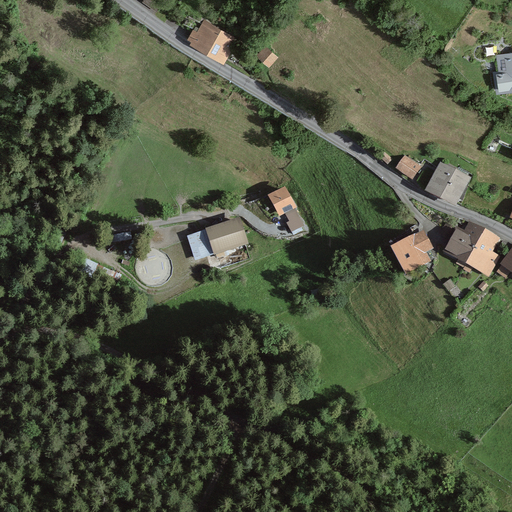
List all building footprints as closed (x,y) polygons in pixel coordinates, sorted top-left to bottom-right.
[(161,0),(145,0),(157,9),(161,0)] [(232,42),(235,44),(237,41),(206,22),(199,35),(193,31),(189,39),(195,42),(194,43),(222,60),(232,42)] [(494,72),(497,89),(511,87),(511,53),(503,55),(502,46),(483,49),(484,58),(496,57),(498,71),(494,72)] [(258,55),(269,65),(277,57),(266,47),(258,55)] [(511,133),(510,133),(510,134),(504,131),(500,139),(511,144),(511,133)] [(382,158),(386,162),(390,158),(385,154),(382,158)] [(406,158),(398,169),(411,178),(419,167),(406,158)] [(454,200),(461,204),(468,187),(462,184),(465,178),(443,167),(439,176),(425,169),(419,182),(422,187),(453,203),(454,200)] [(281,215),(287,211),(292,221),(287,225),(292,233),(303,226),(284,191),(271,197),(281,215)] [(209,232),(216,252),(244,243),(238,222),(209,232)] [(448,237),(454,228),(447,223),(441,232),(448,237)] [(464,267),(467,261),(484,230),(471,223),(469,227),(471,228),(467,234),(458,230),(456,230),(453,235),(457,236),(448,251),(461,257),(458,263),(464,267)] [(498,245),(500,239),(484,230),(467,261),(464,267),(464,269),(469,272),(473,265),(488,273),(497,258),(487,252),(493,242),(498,245)] [(206,255),(200,235),(190,238),(197,258),(206,255)] [(401,264),(406,273),(428,261),(415,236),(395,247),(404,262),(401,264)] [(511,251),(499,270),(507,276),(511,269),(511,251)]
